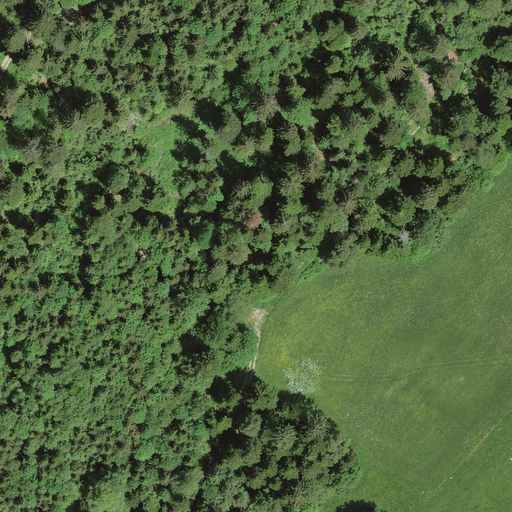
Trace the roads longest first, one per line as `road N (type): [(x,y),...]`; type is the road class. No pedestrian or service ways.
road 1 (track): [(187,511),(204,446),(239,403),(263,316),(511,17)]
road 2 (track): [(89,0),(31,38),(0,79)]
